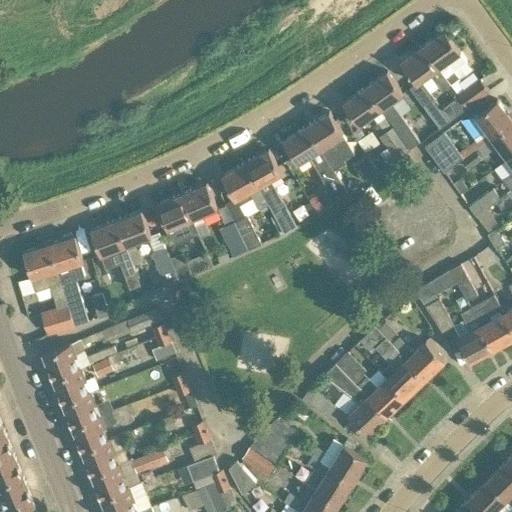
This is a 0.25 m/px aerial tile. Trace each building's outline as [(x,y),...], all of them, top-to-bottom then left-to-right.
[(468,60),(461,50),(445,28),(423,45),(451,83),(459,77),(454,70),(468,60)] [(443,89),(451,83),(423,45),(401,60),(413,76),(417,82),(418,84),(424,80),(432,74),(443,89)] [(388,70),(366,85),(394,124),(410,147),(420,139),(391,99),(403,91),(399,86),(388,70)] [(459,94),(467,106),(489,90),(480,78),(458,93),(459,94)] [(393,124),(366,85),(344,101),(359,122),(371,113),(384,131),(379,134),(396,158),(411,148),(393,124)] [(440,126),(467,106),(459,94),(443,106),(435,95),(424,103),(440,126)] [(479,136),(460,150),(445,130),(425,144),(445,171),(461,158),(485,141),(491,136),(511,121),(511,117),(498,98),(475,114),(485,127),(477,133),(479,136)] [(344,132),(340,127),(330,110),(307,124),(333,168),(346,161),(333,139),(344,132)] [(508,158),(511,154),(511,121),(491,136),(508,158)] [(307,124),(284,139),(294,156),(298,161),(309,154),(323,175),(331,199),(346,190),(333,168),(307,124)] [(468,168),(492,150),(485,141),(461,158),(468,168)] [(269,147),(246,161),(270,203),(284,231),(298,224),(276,184),(275,185),(270,177),(282,170),(279,165),(269,147)] [(353,163),(363,179),(378,169),(368,153),(353,163)] [(260,208),(269,203),(246,161),(222,174),(235,197),(236,196),(250,189),(260,208)] [(454,182),(461,193),(469,187),(461,177),(454,182)] [(217,205),(215,200),(207,181),(182,192),(193,215),(202,212),(217,205)] [(470,204),(476,214),(500,196),(493,187),(470,204)] [(175,241),(199,231),(196,223),(193,215),(182,192),(157,203),(167,226),(169,225),(175,241)] [(235,197),(226,201),(235,220),(248,247),(262,241),(248,213),(246,214),(236,196),(235,197)] [(126,242),(151,232),(142,209),(117,218),(126,242)] [(117,218),(91,228),(98,247),(100,252),(106,267),(121,261),(131,287),(134,286),(142,283),(134,263),(129,251),(126,242),(117,218)] [(205,219),(196,223),(199,231),(202,236),(210,232),(205,219)] [(220,227),(233,254),(248,247),(235,220),(220,227)] [(506,240),(496,226),(488,231),(492,239),(493,241),(497,246),(506,240)] [(76,234),(74,234),(73,232),(61,236),(62,238),(50,242),(70,304),(84,300),(78,281),(77,278),(86,275),(81,260),(84,259),(82,253),(76,234)] [(49,331),(75,323),(70,304),(50,242),(24,250),(37,289),(51,285),(58,307),(43,311),(49,331)] [(153,252),(166,285),(179,279),(170,256),(166,246),(153,252)] [(144,260),(139,247),(129,251),(134,263),(144,260)] [(179,279),(192,273),(183,251),(170,256),(179,279)] [(450,268),(468,299),(479,293),(461,262),(450,268)] [(429,281),(416,289),(423,299),(436,292),(429,281)] [(144,290),(142,283),(134,286),(137,293),(144,290)] [(192,295),(187,285),(177,289),(181,300),(192,295)] [(93,294),(99,316),(110,312),(103,291),(93,294)] [(494,347),(511,336),(511,324),(504,310),(494,293),(471,305),(494,347)] [(454,323),(439,295),(425,304),(442,331),(452,325),(454,324),(454,323)] [(470,360),(494,347),(471,305),(461,311),(465,317),(454,323),(454,324),(459,333),(457,334),(456,335),(470,360)] [(103,334),(66,349),(132,511),(138,511),(144,510),(144,511),(182,511),(221,496),(215,481),(230,475),(188,372),(199,367),(178,316),(177,313),(175,311),(172,310),(169,309),(166,310),(126,326),(130,336),(108,345),(103,334)] [(386,320),(378,327),(425,377),(445,358),(431,344),(426,338),(413,350),(386,320)] [(406,395),(425,377),(378,327),(376,325),(360,339),(371,351),(376,346),(390,362),(395,367),(387,375),(406,395)] [(364,371),(366,369),(348,349),(336,360),(362,389),(387,413),(406,395),(387,375),(376,385),(370,378),(364,371)] [(329,377),(360,401),(348,412),(367,432),(387,413),(362,389),(336,360),(325,371),(330,376),(329,377)] [(304,394),(303,395),(328,414),(336,404),(311,384),(304,394)] [(297,430),(278,418),(276,417),(267,426),(291,441),(297,430)] [(278,462),(291,441),(267,426),(250,445),(278,462)] [(312,454),(353,480),(367,456),(345,442),(336,457),(317,445),(312,454)] [(250,445),(242,457),(270,476),(278,464),(250,445)] [(305,481),(308,483),(339,502),(353,480),(312,454),(307,463),(314,467),(305,481)] [(228,466),(244,486),(254,478),(239,458),(228,466)] [(511,491),(511,466),(506,460),(487,479),(506,498),(511,491)] [(487,479),(468,497),(482,511),(496,511),(494,509),(506,498),(487,479)] [(284,500),(287,502),(301,510),(303,511),(332,511),(339,502),(308,483),(299,497),(289,491),(284,500)] [(482,511),(468,497),(453,511),(482,511)]
